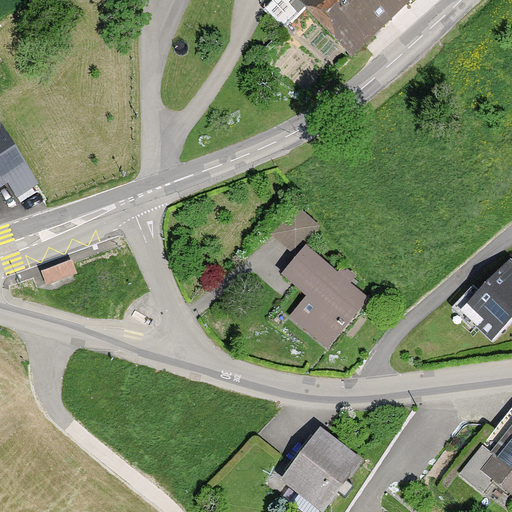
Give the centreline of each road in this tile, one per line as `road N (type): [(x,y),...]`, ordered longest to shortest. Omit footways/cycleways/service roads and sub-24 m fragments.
road 1 (tertiary): [(128,200),(334,112),(467,0)]
road 2 (residential): [(199,366),(264,388),(350,389),(511,372)]
road 3 (residential): [(0,309),(199,366)]
road 4 (track): [(156,188),(148,0)]
road 5 (residential): [(128,200),(199,366)]
road 6 (tertiary): [(0,251),(128,200)]
